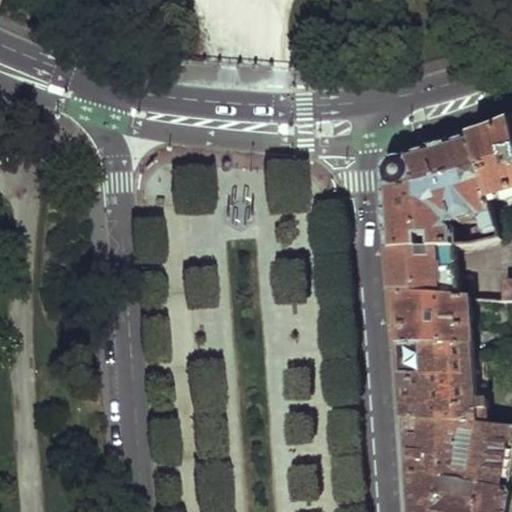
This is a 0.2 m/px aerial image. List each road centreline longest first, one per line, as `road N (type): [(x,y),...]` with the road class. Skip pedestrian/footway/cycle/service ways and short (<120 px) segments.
road 1 (secondary): [(101,87),(117,182),(139,511)]
road 2 (secondary): [(377,511),(357,180),(366,141),(391,100)]
road 3 (primary): [(101,87),(212,105),(391,100)]
road 4 (primary): [(391,100),(511,60)]
